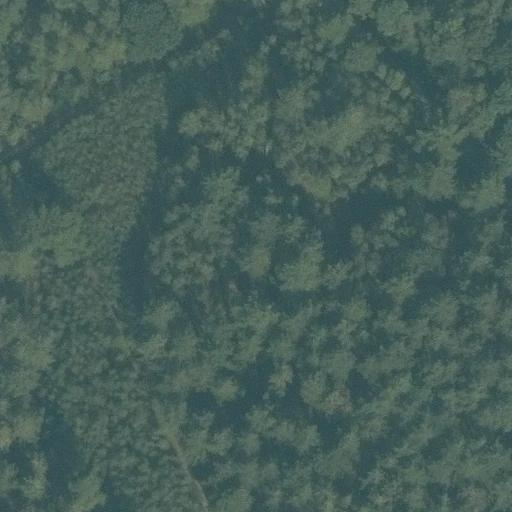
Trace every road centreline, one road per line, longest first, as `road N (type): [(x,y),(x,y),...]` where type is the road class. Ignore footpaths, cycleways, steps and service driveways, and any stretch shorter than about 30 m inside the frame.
road 1 (track): [(199,511),(15,146)]
road 2 (track): [(15,146),(255,0)]
